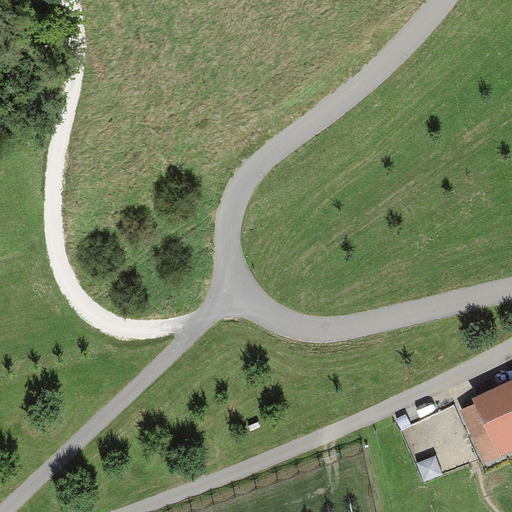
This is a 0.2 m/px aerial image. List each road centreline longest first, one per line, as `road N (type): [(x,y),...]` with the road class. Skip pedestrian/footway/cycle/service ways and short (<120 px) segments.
road 1 (track): [(70,0),(43,219),(52,263),(98,325),(147,329),(195,321)]
road 2 (unclassified): [(511,349),(135,511)]
road 3 (unclassified): [(233,292),(223,257),(225,211),(239,182),(405,44),(442,0)]
road 4 (unclassified): [(0,511),(233,292)]
road 5 (unclassified): [(511,289),(345,328),(303,329),(259,315),(233,292)]
